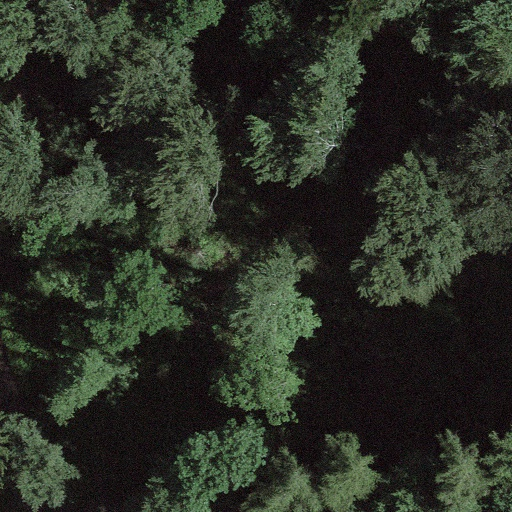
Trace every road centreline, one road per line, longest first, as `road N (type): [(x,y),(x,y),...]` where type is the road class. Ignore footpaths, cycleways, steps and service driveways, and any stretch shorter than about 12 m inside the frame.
road 1 (track): [(496,0),(470,109),(485,196),(511,240)]
road 2 (track): [(0,400),(46,511)]
